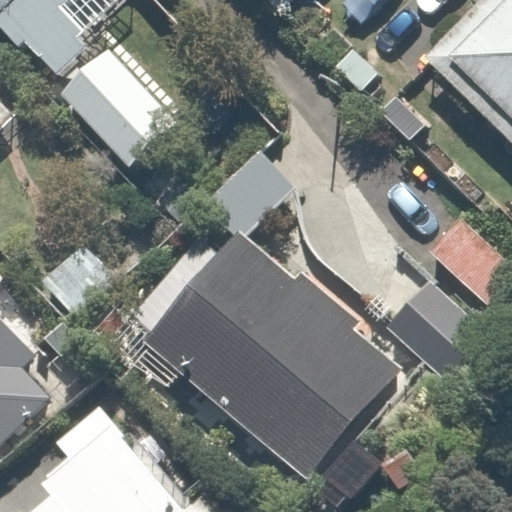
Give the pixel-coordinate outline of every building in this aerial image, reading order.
[(0,0),(0,21),(24,47),(74,0),(0,0)] [(511,0),(481,0),(432,51),(511,129),(511,0)] [(0,135),(26,113),(0,82),(0,135)] [(287,196),(261,161),(212,197),(237,233),(287,196)] [(511,255),(466,207),(430,242),(484,297),(511,270),(511,255)] [(65,322),(138,251),(104,216),(31,287),(65,322)] [(167,326),(149,348),(289,463),(380,353),(352,330),(361,319),(304,273),(296,283),(248,244),(241,253),(218,234),(152,314),(167,326)] [(502,335),(423,271),(378,327),(457,391),(502,335)]
